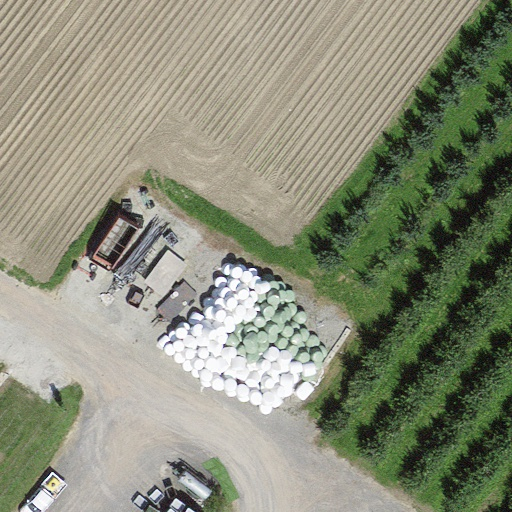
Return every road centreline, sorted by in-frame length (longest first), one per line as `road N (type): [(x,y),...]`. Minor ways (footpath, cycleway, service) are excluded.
road 1 (track): [(253,511),(242,477),(211,446),(164,421),(0,297)]
road 2 (track): [(80,511),(164,421)]
